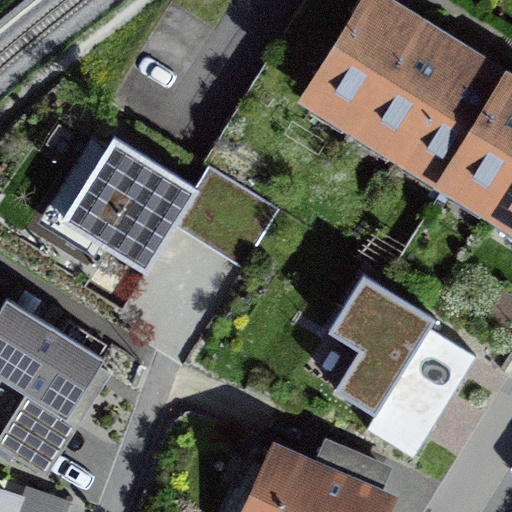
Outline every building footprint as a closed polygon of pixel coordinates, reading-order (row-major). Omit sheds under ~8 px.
[(356,123),(416,25),(375,0),(366,0),(308,94),(356,123)] [(416,25),(356,123),(401,152),(462,54),(416,25)] [(462,54),(401,152),(447,180),(508,82),(462,54)] [(447,180),(493,209),(511,178),(511,84),(508,82),(447,180)] [(279,208),(208,164),(194,185),(114,135),(61,219),(146,272),(190,202),(207,213),(195,231),(244,262),(243,267),(279,208)] [(511,178),(493,209),(511,220),(511,178)] [(335,389),(375,414),(435,318),(364,273),(328,330),(359,349),(335,389)] [(104,357),(6,296),(0,306),(0,376),(66,418),(104,357)] [(276,504),(272,511),(373,511),(380,498),(370,494),(382,466),(328,442),(315,469),(281,454),(262,498),(276,504)] [(7,511),(13,499),(0,494),(0,511),(7,511)]
